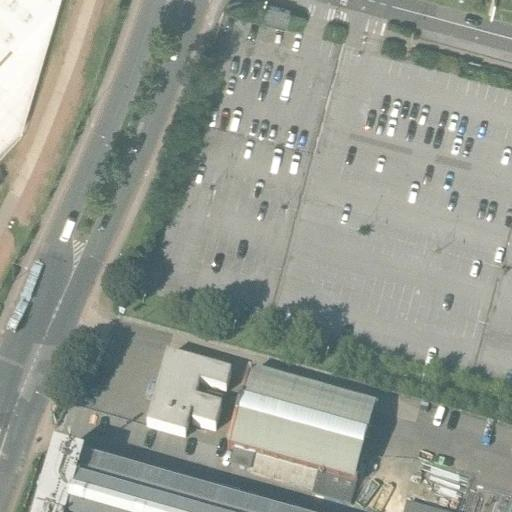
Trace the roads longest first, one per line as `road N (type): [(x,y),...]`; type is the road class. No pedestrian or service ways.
road 1 (tertiary): [(68,268),(98,248),(155,119),(187,29),(180,0)]
road 2 (tertiary): [(169,0),(147,17),(63,233),(68,268)]
road 3 (tertiary): [(68,268),(0,449)]
